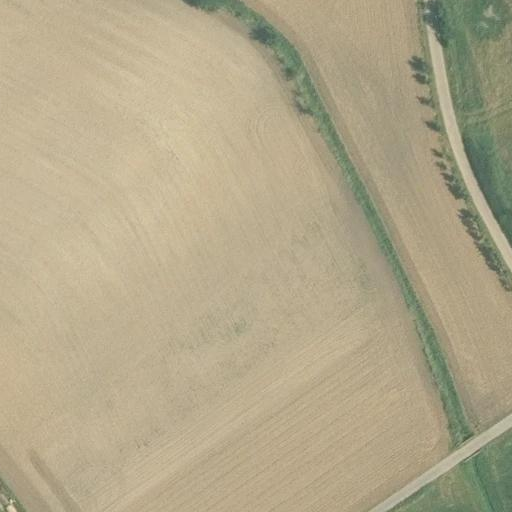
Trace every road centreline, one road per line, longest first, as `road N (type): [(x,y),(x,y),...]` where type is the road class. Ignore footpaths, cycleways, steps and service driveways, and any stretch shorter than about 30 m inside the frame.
road 1 (track): [(511,276),(463,186),(437,111),(420,0)]
road 2 (track): [(379,511),(511,420)]
